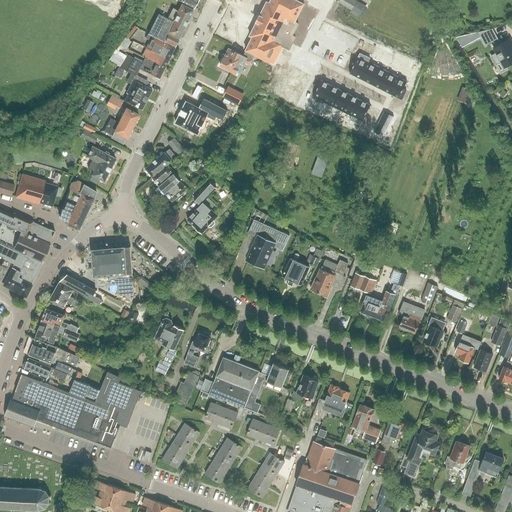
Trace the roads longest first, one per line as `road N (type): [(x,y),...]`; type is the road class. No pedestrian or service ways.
road 1 (tertiary): [(511,411),(277,320),(122,217)]
road 2 (unclassified): [(229,511),(0,429)]
road 3 (tertiary): [(122,217),(140,151),(216,0)]
